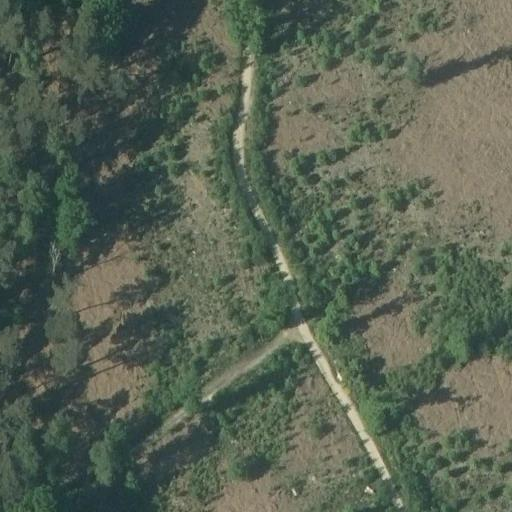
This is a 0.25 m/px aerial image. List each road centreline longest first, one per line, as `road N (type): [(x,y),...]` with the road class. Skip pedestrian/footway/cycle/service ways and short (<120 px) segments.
road 1 (track): [(243,0),(239,173),(296,304)]
road 2 (track): [(296,304),(67,511)]
road 3 (track): [(416,511),(375,426),(296,304)]
